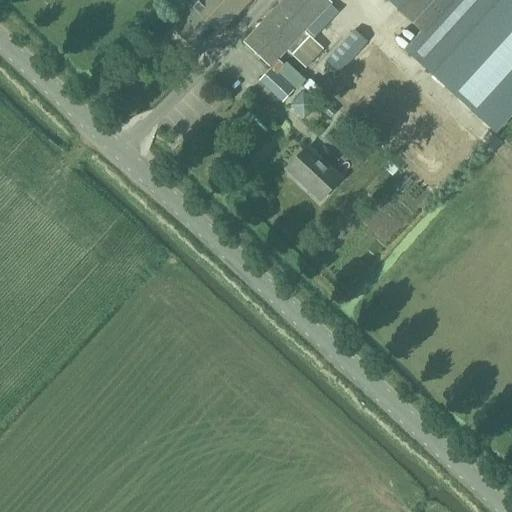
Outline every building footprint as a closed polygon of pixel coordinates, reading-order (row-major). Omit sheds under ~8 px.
[(181,0),(193,11),(174,32),(200,56),(251,0),(181,0)] [(282,103),(283,101),(304,79),(286,61),(282,64),(278,60),(331,4),(327,0),(284,0),(245,42),(271,67),(258,80),(282,103)] [(511,0),(401,0),(395,7),(422,32),(405,51),(495,133),(511,114),(511,0)] [(354,31),(325,61),(338,73),(367,43),(354,31)] [(310,80),(303,87),(318,102),(325,94),(310,80)] [(302,93),(289,106),(303,119),(315,106),(302,93)] [(326,104),(320,110),(329,119),(335,113),(326,104)] [(320,201),(341,178),(308,148),(287,171),(320,201)] [(389,163),(383,169),(391,176),(397,170),(389,163)] [(405,177),(396,187),(401,192),(411,183),(405,177)]
